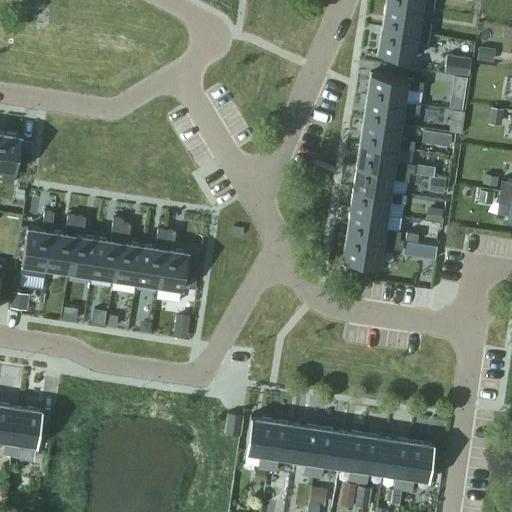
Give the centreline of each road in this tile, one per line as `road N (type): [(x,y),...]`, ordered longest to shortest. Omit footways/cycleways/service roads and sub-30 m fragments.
road 1 (residential): [(279,252),(199,377),(0,336)]
road 2 (residential): [(256,209),(348,0)]
road 3 (residential): [(472,332),(327,308),(279,252)]
road 4 (residential): [(0,91),(108,107),(179,74)]
road 5 (residential): [(448,511),(472,332)]
road 6 (residential): [(256,209),(179,74)]
road 7 (unknown): [(319,65),(258,32),(202,20)]
